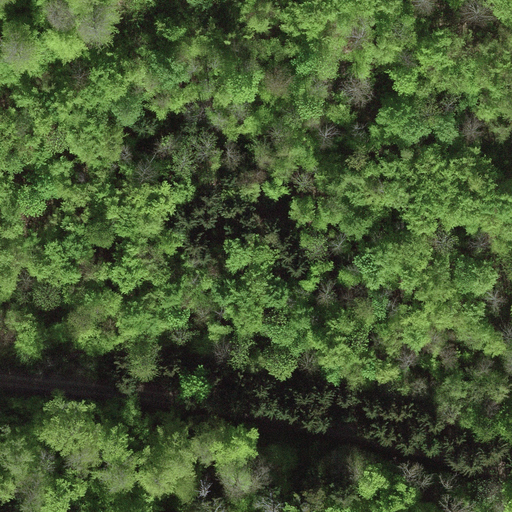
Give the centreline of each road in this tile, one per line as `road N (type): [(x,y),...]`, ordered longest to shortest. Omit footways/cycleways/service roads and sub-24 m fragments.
road 1 (track): [(0,381),(257,412),(511,475)]
road 2 (track): [(116,0),(118,13),(48,76),(0,103)]
